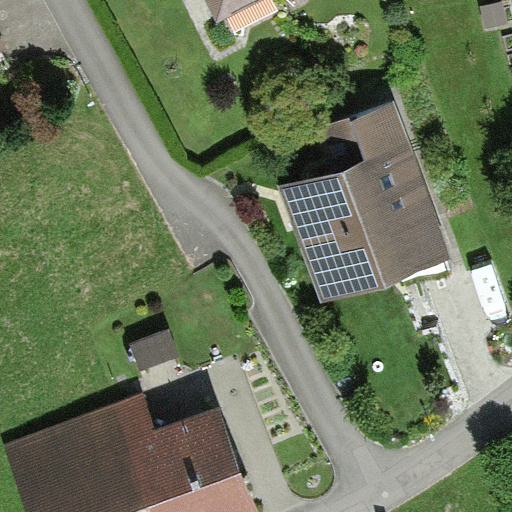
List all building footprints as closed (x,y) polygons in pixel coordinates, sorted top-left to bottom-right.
[(203,0),(216,24),(262,0),(203,0)] [(0,55),(8,51),(0,35),(0,55)] [(449,255),(394,101),(319,127),(335,173),(278,193),(317,302),(449,255)] [(172,328),(131,343),(142,372),(183,357),(172,328)] [(258,511),(220,408),(156,432),(143,396),(8,446),(32,511),(258,511)]
